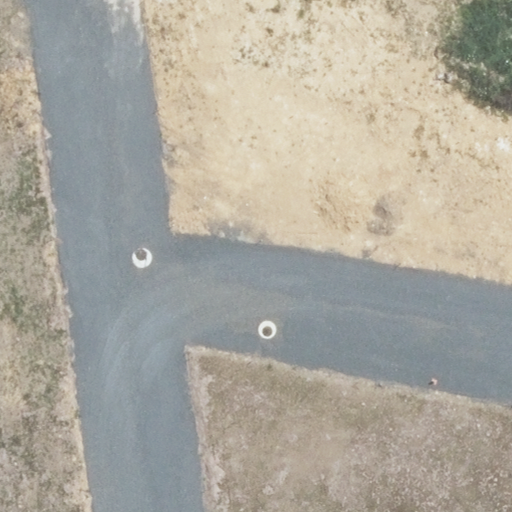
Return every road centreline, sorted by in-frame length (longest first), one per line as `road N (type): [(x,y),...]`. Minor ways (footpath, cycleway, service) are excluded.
road 1 (residential): [(511,331),(124,257)]
road 2 (residential): [(124,257),(100,0)]
road 3 (residential): [(152,511),(124,257)]
